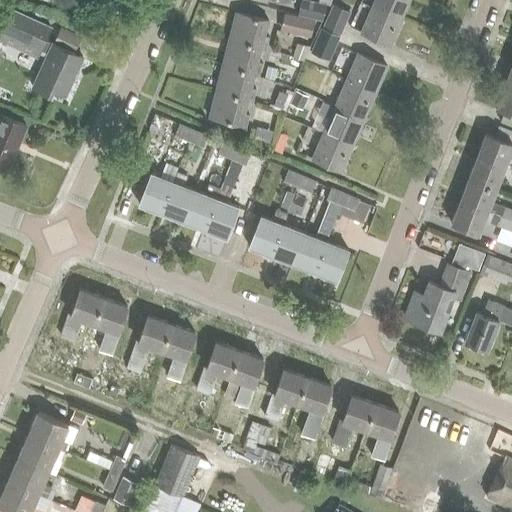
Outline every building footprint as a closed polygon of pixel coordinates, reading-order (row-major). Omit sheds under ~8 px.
[(321,20),(325,4),(309,0),(299,0),(296,15),(313,19),(321,20)] [(373,0),(371,6),(401,19),(408,0),(373,0)] [(322,26),(339,34),(349,11),(332,4),(322,26)] [(389,45),(401,19),(371,6),(360,32),(389,45)] [(82,57),(44,40),(50,27),(11,9),(0,33),(0,42),(36,59),(41,50),(47,53),(31,87),(50,95),(52,90),(64,95),(82,57)] [(268,20),(234,12),(228,35),(267,44),(268,37),(264,36),(268,20)] [(281,28),(281,31),(309,37),(313,19),(296,15),(285,12),(285,13),(281,28)] [(339,34),(322,26),(316,38),(310,53),(327,60),(334,46),(339,34)] [(265,51),(267,44),(228,35),(222,60),(260,70),(262,63),(257,62),(260,50),(265,51)] [(295,43),(292,57),(303,61),(310,47),(295,43)] [(357,53),(346,79),(376,90),(386,66),(357,53)] [(222,60),(214,91),(252,101),(255,89),(250,88),(253,76),(258,77),(260,70),(222,60)] [(511,62),(503,85),(511,88),(511,62)] [(266,66),(263,77),(273,80),(276,68),(266,66)] [(364,116),(376,90),(346,79),(334,105),(364,116)] [(511,113),(511,88),(503,85),(494,107),(511,113)] [(208,117),(240,125),(239,127),(245,129),(248,115),(244,114),(247,102),(252,103),(252,101),(214,91),(208,117)] [(278,91),(272,105),(282,108),(287,94),(278,91)] [(294,91),(289,104),(302,110),(308,97),(294,91)] [(352,144),(364,116),(334,105),(322,132),(352,144)] [(0,162),(9,166),(25,125),(0,115),(0,162)] [(173,135),(188,141),(192,129),(178,123),(173,135)] [(201,146),(206,135),(192,129),(188,141),(201,146)] [(322,132),(311,158),(340,171),(352,144),(322,132)] [(511,159),(507,158),(511,144),(511,143),(484,133),(476,155),(504,166),(503,166),(511,169),(511,159)] [(216,153),(230,159),(235,147),(221,141),(216,153)] [(249,153),(235,147),(230,159),(244,164),(249,153)] [(495,188),(503,166),(504,166),(476,155),(467,178),(495,188)] [(283,180),(297,186),(301,175),(288,169),(283,180)] [(176,171),(172,181),(160,212),(182,220),(194,189),(182,185),(186,175),(176,171)] [(150,172),(144,187),(138,203),(160,212),(172,181),(150,172)] [(315,180),(301,175),(297,186),(311,192),(315,180)] [(467,178),(459,200),(487,211),(487,210),(502,216),(505,207),(490,201),(495,188),(467,178)] [(221,182),(219,188),(215,198),(203,229),(226,237),(237,209),(237,206),(226,202),(232,186),(221,182)] [(203,229),(215,198),(219,188),(208,184),(204,194),(194,189),(182,220),(203,229)] [(339,204),(344,192),(331,187),(326,198),(339,204)] [(344,192),(339,204),(354,210),(359,198),(344,192)] [(483,220),(498,225),(502,216),(487,210),(487,211),(459,200),(450,223),(478,233),(483,220)] [(511,209),(505,207),(502,216),(511,220),(511,209)] [(248,246),(270,254),(282,224),(286,213),(275,209),(271,219),(260,215),(259,218),(248,246)] [(335,232),(363,240),(369,220),(340,213),(335,232)] [(498,225),(511,230),(511,220),(502,216),(498,225)] [(270,254),(292,263),(304,232),(282,224),(270,254)] [(325,240),(304,232),(292,263),(313,271),(325,240)] [(347,249),(325,240),(313,271),(335,280),(347,249)] [(470,247),(463,264),(478,270),(484,252),(470,247)] [(511,276),(511,264),(486,255),(479,274),(509,285),(511,276)] [(413,291),(403,316),(413,320),(413,321),(439,331),(452,296),(459,298),(469,272),(447,263),(442,277),(444,278),(441,286),(428,281),(423,295),(413,291)] [(66,331),(92,341),(109,300),(83,290),(66,331)] [(502,305),(487,299),(481,314),(476,312),(464,342),(486,350),(498,321),(496,320),(502,305)] [(128,308),(111,349),(137,359),(154,318),(128,308)] [(137,359),(163,370),(180,329),(154,318),(137,359)] [(38,360),(54,365),(62,340),(46,335),(38,360)] [(208,388),(224,347),(198,336),(182,377),(208,388)] [(250,357),(224,347),(208,388),(234,398),(250,357)] [(279,416),(295,375),(269,365),(253,406),(279,416)] [(76,373),(72,383),(88,388),(91,378),(76,373)] [(305,426),(321,386),(295,375),(279,416),(305,426)] [(111,385),(108,394),(116,397),(127,401),(130,391),(119,388),(111,385)] [(366,404),(340,393),(324,434),(350,444),(366,404)] [(366,404),(350,444),(376,455),(392,414),(366,404)] [(73,409),(69,419),(81,424),(85,414),(73,409)] [(37,411),(27,434),(58,446),(57,449),(63,452),(67,442),(61,439),(67,425),(37,411)] [(212,431),(216,422),(187,411),(183,420),(212,431)] [(269,427),(251,421),(241,447),(249,450),(252,440),(263,444),(269,427)] [(57,449),(58,446),(27,434),(17,457),(48,470),(52,459),(58,462),(63,452),(57,449)] [(296,463),(315,470),(325,445),(306,438),(296,463)] [(181,496),(197,456),(169,445),(152,485),(181,496)] [(108,470),(117,474),(124,459),(115,455),(108,470)] [(511,459),(504,456),(503,458),(485,496),(511,508),(511,459)] [(41,484),(48,470),(17,457),(6,482),(37,494),(49,499),(54,490),(41,484)] [(383,490),(391,467),(379,463),(371,486),(383,490)] [(110,490),(117,474),(108,470),(101,485),(110,490)] [(121,476),(112,498),(128,505),(138,483),(121,476)] [(49,499),(37,494),(6,482),(0,495),(0,505),(15,511),(29,511),(32,505),(45,510),(49,499)] [(95,500),(89,511),(101,511),(104,505),(95,500)]
